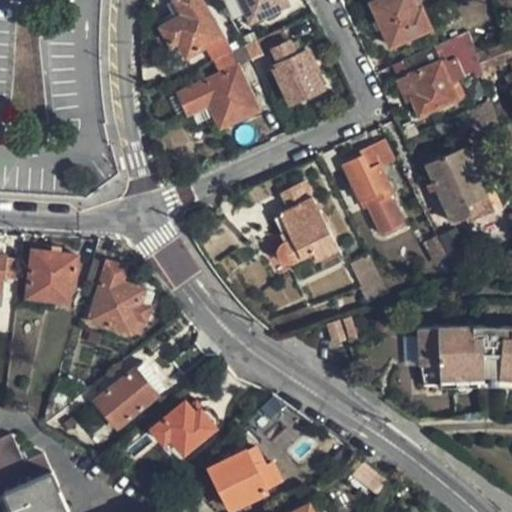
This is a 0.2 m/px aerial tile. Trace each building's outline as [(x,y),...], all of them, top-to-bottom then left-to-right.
[(193,58),(226,36),(201,0),(181,0),(178,2),(188,19),(168,31),(180,49),(185,45),(193,58)] [(284,0),(240,0),(252,27),(290,11),(284,0)] [(394,50),(433,31),(424,11),(418,13),(412,0),(387,0),(374,6),(394,50)] [(295,103),(328,90),(322,75),(324,74),(315,54),(304,58),(297,43),(291,31),(269,40),(275,53),(284,50),(291,64),(281,69),(295,103)] [(419,121),(455,104),(448,88),(480,75),(480,73),(475,55),(468,35),(436,51),(406,65),(412,78),(401,83),(419,121)] [(502,43),(475,55),(480,73),(509,61),(502,43)] [(226,130),(265,114),(238,54),(220,62),(227,79),(187,96),(195,116),(217,110),(226,130)] [(511,104),(511,78),(502,84),(511,104)] [(489,106),(461,118),(472,144),(499,135),(489,106)] [(382,237),(404,227),(391,198),(395,196),(383,170),(395,164),(386,144),(363,155),(364,159),(345,168),(362,204),(366,202),(369,208),(382,237)] [(428,169),(454,230),(474,221),(471,211),(488,204),(465,152),(428,169)] [(278,216),(269,221),(278,238),(287,233),(291,238),(282,243),(276,246),(274,249),(273,253),(273,258),(275,262),(277,264),(281,267),(286,268),(289,267),(315,255),(319,262),(340,252),(314,198),(308,184),(283,196),(290,210),(278,216)] [(477,228),(496,221),(488,204),(471,211),(474,221),(477,228)] [(437,239),(450,264),(469,257),(454,230),(437,239)] [(450,264),(437,239),(427,245),(439,267),(450,264)] [(33,297),(74,301),(75,283),(80,283),(81,254),(37,249),(33,297)] [(0,310),(2,310),(4,293),(8,293),(8,279),(20,279),(21,256),(0,254),(0,310)] [(351,263),(363,290),(380,282),(368,256),(351,263)] [(93,320),(132,332),(137,318),(146,320),(155,292),(125,282),(129,270),(111,265),(93,320)] [(327,323),(334,343),(348,338),(342,319),(327,323)] [(417,322),(424,378),(438,377),(438,381),(452,380),(452,376),(467,375),(467,379),(483,378),(483,376),(499,376),(499,379),(511,380),(511,321),(505,320),(480,319),(417,322)] [(197,346),(174,362),(183,375),(205,358),(197,346)] [(117,426),(166,390),(145,363),(96,398),(117,426)] [(258,441),(292,411),(297,409),(278,396),(276,392),(241,422),(258,441)] [(182,449),(215,426),(213,424),(215,422),(216,419),(209,410),(206,410),(203,412),(201,409),(197,412),(187,401),(153,427),(164,442),(171,437),(182,449)] [(194,511),(190,509),(180,503),(159,511),(72,511),(46,451),(20,461),(11,439),(0,443),(0,473),(16,511),(194,511)] [(271,485),(251,445),(215,461),(235,502),(271,485)] [(347,479),(373,501),(391,480),(365,458),(347,479)] [(197,498),(190,509),(194,511),(213,511),(216,509),(205,502),(197,498)] [(321,511),(316,499),(287,511),(321,511)]
